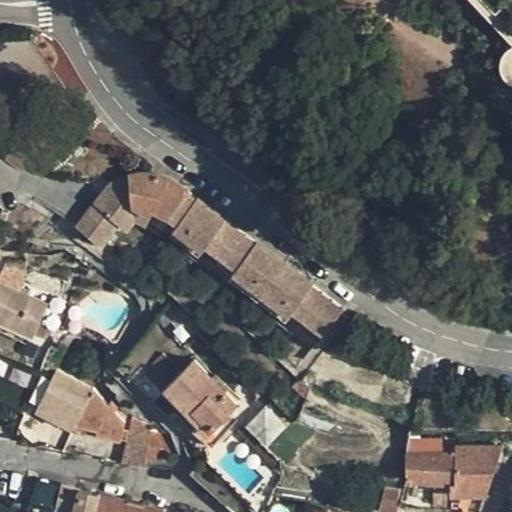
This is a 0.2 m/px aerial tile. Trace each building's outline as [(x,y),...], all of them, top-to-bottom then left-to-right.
[(511,0),(474,0),(511,38),(511,50),(510,52),(507,57),(506,62),(505,67),(506,72),(509,77),(511,79),(511,0)] [(294,314),(325,336),(341,317),(310,293),(316,286),(258,244),(253,252),(223,229),(227,222),(199,201),(195,207),(185,200),(189,194),(173,186),(163,183),(149,182),(135,184),(120,189),(110,192),(81,226),(105,245),(121,226),(130,232),(139,221),(148,227),(160,214),(178,228),(172,236),(201,257),(207,250),(237,272),(231,280),(287,322),(294,314)] [(0,323),(36,339),(49,307),(0,286),(0,323)] [(201,440),(215,449),(221,443),(210,436),(240,408),(197,363),(168,390),(186,410),(179,417),(201,440)] [(74,434),(122,443),(127,427),(95,394),(57,376),(37,415),(74,434)] [(279,411),(267,422),(280,435),(292,424),(279,411)] [(135,421),(123,465),(144,470),(154,463),(171,463),(174,443),(135,421)] [(409,455),(408,483),(453,485),(454,497),(487,497),(502,450),(457,450),(457,455),(444,455),(443,446),(421,447),(421,455),(409,455)] [(163,511),(41,480),(30,504),(66,511),(163,511)] [(383,488),(380,511),(394,511),(397,489),(383,488)]
